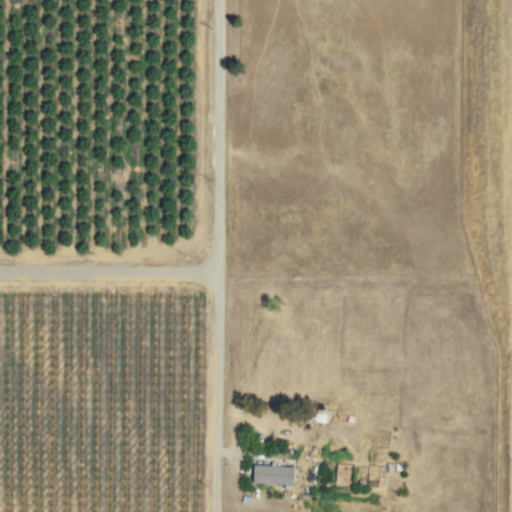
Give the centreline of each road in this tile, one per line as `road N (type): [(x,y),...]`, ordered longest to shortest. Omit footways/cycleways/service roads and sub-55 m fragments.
road 1 (residential): [(215,277),(216,0)]
road 2 (residential): [(206,511),(215,277)]
road 3 (residential): [(215,277),(0,274)]
